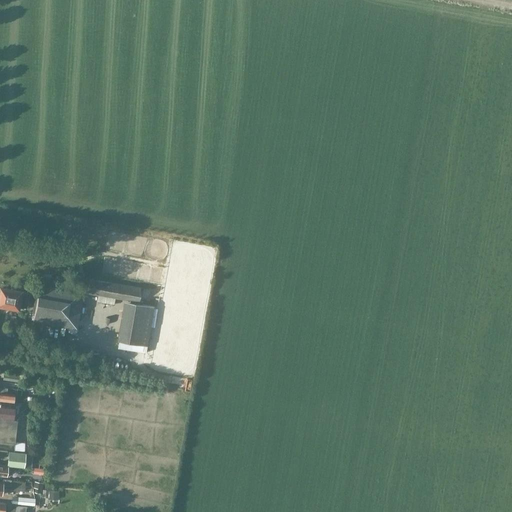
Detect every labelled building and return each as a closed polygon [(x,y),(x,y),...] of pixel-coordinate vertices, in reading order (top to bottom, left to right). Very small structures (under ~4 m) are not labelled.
[(138,302),(141,288),(88,279),(86,293),(138,302)] [(76,329),(83,291),(39,284),(33,321),(76,329)] [(28,301),(29,293),(22,292),(0,287),(0,304),(19,308),(23,309),(23,307),(27,308),(30,308),(31,302),(28,301)] [(123,301),(116,341),(119,341),(118,347),(132,349),(133,344),(147,346),(153,306),(123,301)] [(19,382),(20,376),(3,373),(2,380),(19,382)] [(0,401),(13,403),(14,394),(6,393),(7,388),(0,387),(0,401)] [(0,442),(14,444),(16,428),(17,420),(13,419),(14,405),(0,403),(0,442)] [(3,451),(0,450),(0,457),(4,458),(4,453),(8,453),(7,465),(24,467),(25,453),(3,451)] [(0,475),(9,476),(10,466),(0,465),(0,475)] [(16,481),(11,480),(2,479),(2,482),(0,481),(0,494),(2,495),(3,485),(10,486),(10,489),(15,490),(24,491),(25,482),(16,481)] [(35,488),(34,492),(41,493),(42,482),(33,481),(33,487),(35,488)] [(13,503),(34,505),(35,498),(14,496),(13,503)] [(22,511),(23,506),(5,504),(5,503),(0,502),(0,511),(22,511)]
